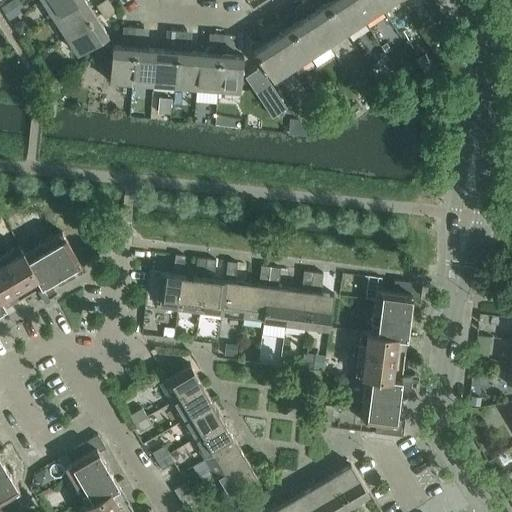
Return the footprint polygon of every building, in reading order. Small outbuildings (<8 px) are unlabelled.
[(42,0),(53,17),(79,0),(42,0)] [(85,0),(79,0),(53,17),(65,35),(96,15),(85,0)] [(103,0),(96,5),(100,12),(111,5),(108,0),(103,0)] [(308,0),(306,0),(301,4),(328,45),(346,33),(326,3),(315,10),(308,0)] [(330,0),(326,3),(346,33),(364,21),(350,0),(330,0)] [(350,0),(364,21),(382,9),(375,0),(350,0)] [(375,0),(382,9),(396,0),(375,0)] [(511,0),(504,0),(501,2),(506,9),(511,4),(511,0)] [(10,2),(1,8),(9,20),(18,14),(10,2)] [(301,19),(290,26),(310,57),(328,45),(301,4),(294,8),(301,19)] [(111,5),(100,12),(105,19),(116,11),(111,5)] [(96,15),(65,35),(78,54),(108,34),(96,15)] [(22,21),(14,26),(19,35),(28,29),(22,21)] [(271,23),(265,27),(292,68),(310,57),(290,26),(278,34),(271,23)] [(122,46),(112,45),(109,81),(131,83),(134,47),(135,41),(136,27),(128,27),(127,40),(122,40),(122,46)] [(135,41),(134,47),(131,83),(153,84),(156,48),(147,48),(147,42),(143,41),(144,28),(136,27),(135,41)] [(292,68),(265,27),(258,32),(265,43),(253,51),(273,81),(292,68)] [(165,49),(156,48),(153,84),(174,86),(177,50),(179,31),(171,30),(170,43),(165,43),(165,49)] [(179,31),(177,50),(174,86),(196,88),(199,52),(190,51),(190,45),(186,45),(187,32),(179,31)] [(208,52),(199,52),(196,88),(218,89),(222,34),(214,34),(213,47),(208,47),(208,52)] [(230,35),(222,34),(218,89),(240,91),(243,55),(233,54),(233,49),(229,48),(230,35)] [(428,56),(418,63),(424,72),(434,66),(428,56)] [(160,97),(158,111),(170,113),(172,98),(160,97)] [(291,118),(290,134),(307,136),(297,119),(291,118)] [(25,254),(20,245),(0,256),(0,310),(36,289),(45,303),(58,295),(49,281),(80,263),(62,232),(25,254)] [(106,235),(96,241),(102,250),(111,245),(106,235)] [(96,241),(87,246),(93,256),(102,250),(96,241)] [(87,246),(78,251),(84,261),(93,256),(87,246)] [(160,271),(156,307),(178,310),(182,274),(183,274),(185,255),(175,254),(173,273),(160,271)] [(195,271),(204,272),(206,258),(197,257),(195,271)] [(206,258),(204,272),(214,273),(216,259),(206,258)] [(227,261),(225,275),(235,276),(237,262),(227,261)] [(259,279),(269,280),(270,266),(261,265),(259,279)] [(270,266),(269,280),(278,281),(280,267),(270,266)] [(144,305),(156,307),(160,271),(149,270),(144,305)] [(302,284),(312,285),(313,272),(304,271),(302,284)] [(312,285),(311,290),(307,326),(329,328),(333,293),(321,291),(323,273),(313,272),(312,285)] [(182,274),(178,310),(199,312),(204,277),(183,274),(182,274)] [(204,277),(199,312),(221,315),(225,279),(204,277)] [(225,279),(221,315),(242,318),(247,282),(225,279)] [(402,373),(403,363),(412,298),(420,299),(422,283),(394,280),(393,291),(376,289),(371,331),(361,330),(355,375),(365,376),(360,419),(376,421),(375,432),(402,436),(404,420),(396,419),(400,388),(416,390),(418,375),(402,373)] [(247,282),(242,318),(264,320),(268,285),(247,282)] [(268,285),(264,320),(285,323),(290,287),(268,285)] [(290,287),(285,323),(307,326),(311,290),(290,287)] [(226,343),(224,355),(235,356),(237,344),(226,343)] [(315,354),(313,368),(324,369),(325,355),(315,354)] [(159,382),(171,402),(202,384),(190,364),(159,382)] [(202,384),(171,402),(182,420),(213,402),(202,384)] [(471,395),(470,403),(479,405),(480,396),(471,395)] [(213,402),(182,420),(193,439),(224,421),(213,402)] [(130,415),(135,423),(150,414),(145,406),(130,415)] [(150,414),(135,423),(140,431),(155,422),(150,414)] [(224,421),(193,439),(204,457),(235,439),(224,421)] [(80,457),(65,466),(87,503),(78,508),(80,511),(152,511),(151,509),(145,511),(134,511),(99,452),(106,448),(98,434),(74,448),(80,457)] [(235,439),(204,457),(215,476),(246,458),(235,439)] [(152,452),(157,460),(172,451),(167,443),(152,452)] [(172,451),(157,460),(162,469),(177,459),(172,451)] [(0,500),(20,490),(0,456),(0,500)] [(496,456),(487,461),(494,471),(502,466),(496,456)] [(246,458),(215,476),(226,495),(257,477),(246,458)] [(350,464),(331,475),(349,506),(369,494),(350,464)] [(331,475),(313,486),(328,511),(338,511),(349,506),(331,475)] [(174,489),(179,497),(194,488),(189,480),(174,489)] [(328,511),(313,486),(294,497),(302,511),(328,511)] [(194,488),(179,497),(184,506),(199,497),(194,488)] [(302,511),(294,497),(275,508),(277,511),(302,511)]
